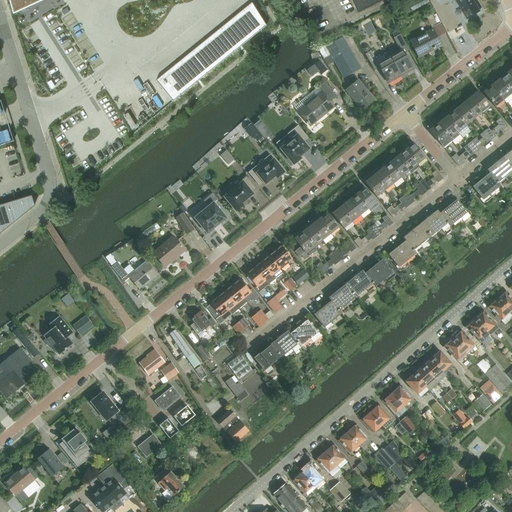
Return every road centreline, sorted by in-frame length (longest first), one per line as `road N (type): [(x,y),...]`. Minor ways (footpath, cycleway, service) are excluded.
road 1 (residential): [(0,441),(404,114)]
road 2 (residential): [(230,511),(511,264)]
road 3 (residential): [(250,347),(457,176)]
road 4 (unclassified): [(0,26),(49,188),(39,212),(0,244)]
road 5 (residential): [(404,114),(511,26)]
